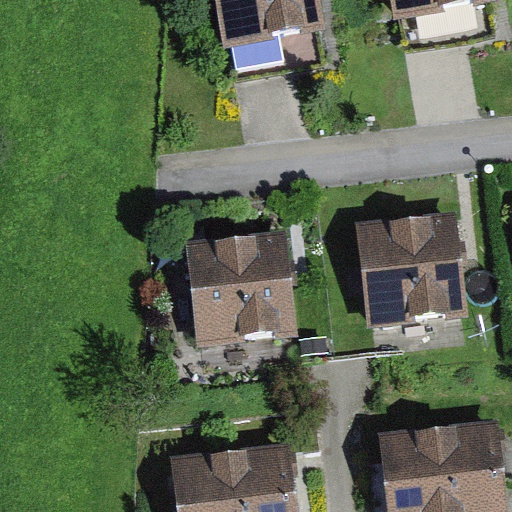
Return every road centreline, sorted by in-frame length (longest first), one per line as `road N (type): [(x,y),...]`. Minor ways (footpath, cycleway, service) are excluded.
road 1 (residential): [(184,181),(511,145)]
road 2 (residential): [(334,388),(347,511)]
